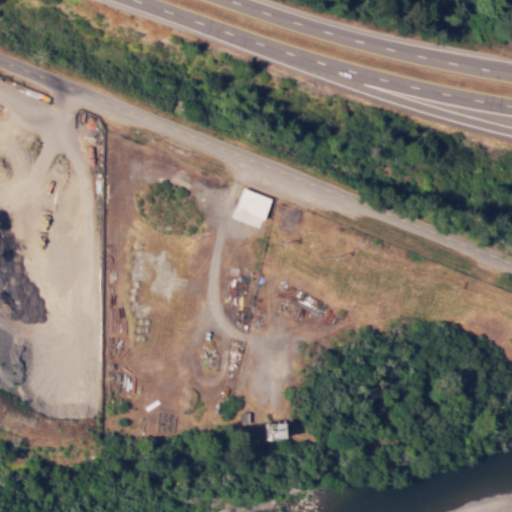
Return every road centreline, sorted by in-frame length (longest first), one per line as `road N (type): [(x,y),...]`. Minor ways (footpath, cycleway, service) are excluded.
road 1 (secondary): [(511,263),(0,59)]
road 2 (motorway): [(119,0),(337,68),(511,106)]
road 3 (motorway): [(511,72),(387,49),(228,0)]
road 4 (motorway): [(244,40),(360,87),(511,133)]
